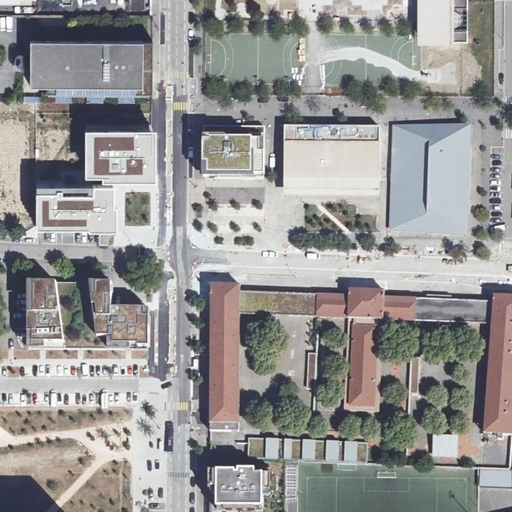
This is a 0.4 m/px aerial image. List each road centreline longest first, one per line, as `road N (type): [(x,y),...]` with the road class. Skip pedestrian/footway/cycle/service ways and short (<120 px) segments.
road 1 (tertiary): [(180,259),(510,273)]
road 2 (tertiary): [(180,259),(178,0)]
road 3 (residential): [(180,259),(0,251)]
road 4 (residential): [(180,382),(0,384)]
road 5 (residential): [(511,107),(510,273)]
road 6 (tertiary): [(179,511),(180,382)]
road 7 (tertiary): [(180,382),(180,259)]
